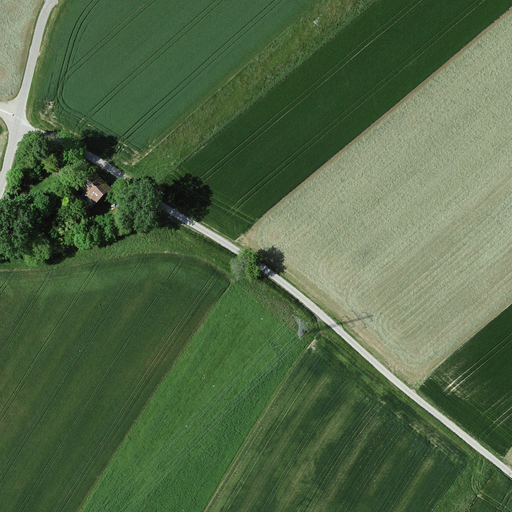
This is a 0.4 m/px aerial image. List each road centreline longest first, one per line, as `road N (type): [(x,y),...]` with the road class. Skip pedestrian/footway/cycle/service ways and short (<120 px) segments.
road 1 (track): [(511,477),(254,263),(14,123)]
road 2 (tertiary): [(51,0),(0,182)]
